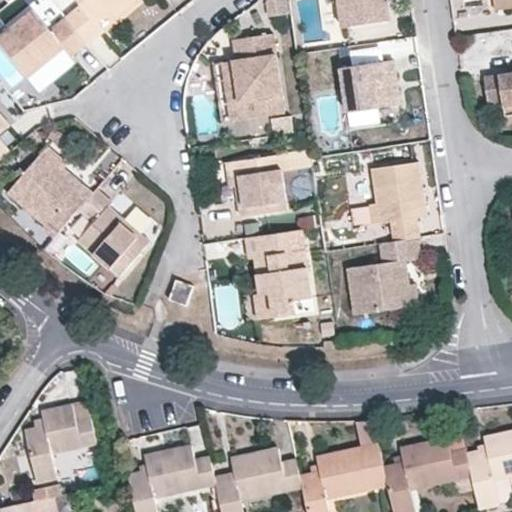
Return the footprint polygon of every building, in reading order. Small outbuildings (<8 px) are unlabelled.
[(66,16),(88,42),(104,30),(101,26),(96,22),(108,12),(111,10),(122,0),(78,0),(81,3),(66,16)] [(136,0),(122,0),(111,10),(116,17),(136,0)] [(391,19),(388,0),(338,0),(342,27),(391,19)] [(494,0),(496,10),(503,9),(501,0),(494,0)] [(511,0),(501,0),(503,9),(511,7),(511,0)] [(71,55),(88,42),(66,16),(50,29),(32,8),(0,33),(0,41),(28,76),(51,58),(54,55),(64,47),(68,52),(71,55)] [(96,22),(101,26),(112,17),(108,12),(96,22)] [(240,102),(228,103),(231,122),(286,114),(275,33),(235,38),(238,61),(241,60),(244,79),(238,79),(240,102)] [(58,60),(68,52),(64,47),(54,55),(58,60)] [(51,58),(28,76),(34,83),(57,66),(51,58)] [(347,112),(390,105),(386,77),(398,75),(396,58),(341,68),(347,112)] [(222,62),(228,103),(240,102),(238,79),(244,79),(241,60),(238,61),(222,62)] [(506,115),(511,114),(511,72),(486,76),(489,102),(503,100),(506,115)] [(386,77),(390,105),(402,103),(398,75),(386,77)] [(0,157),(10,150),(0,137),(0,131),(10,123),(0,111),(0,157)] [(60,131),(52,141),(58,145),(66,135),(60,131)] [(91,195),(95,191),(64,165),(67,161),(48,145),(42,153),(91,195)] [(63,228),(78,210),(91,195),(42,153),(9,191),(46,224),(58,234),(63,228)] [(281,153),(235,161),(238,186),(242,216),(288,208),(281,153)] [(238,186),(235,161),(225,162),(229,187),(238,186)] [(418,236),(419,235),(417,216),(427,214),(419,161),(373,168),(377,203),(381,222),(392,220),(395,240),(418,236)] [(114,201),(97,187),(95,191),(91,195),(78,210),(94,223),(79,241),(120,276),(151,240),(110,206),(114,201)] [(381,222),(377,203),(371,204),(374,223),(381,222)] [(79,241),(94,223),(78,210),(63,228),(79,241)] [(237,211),(200,220),(205,240),(242,230),(237,211)] [(54,238),(58,234),(46,224),(43,228),(54,238)] [(302,229),(247,238),(249,257),(254,256),(269,254),(272,270),(257,272),(260,293),(270,291),(273,317),(296,313),(294,299),(313,295),(302,229)] [(395,240),(380,242),(383,262),(348,267),(355,313),(404,306),(413,296),(411,283),(408,258),(422,257),(418,236),(395,240)] [(269,254),(254,256),(257,272),(272,270),(269,254)] [(195,285),(177,279),(169,299),(187,306),(195,285)] [(413,296),(404,306),(421,303),(418,282),(411,283),(413,296)] [(257,319),(273,317),(270,291),(260,293),(252,294),(257,319)] [(88,400),(73,404),(76,418),(91,415),(88,400)] [(52,453),(98,444),(91,415),(76,418),(73,404),(42,411),(44,425),(26,428),(38,482),(58,478),(52,453)] [(379,442),(374,420),(357,420),(363,446),(379,442)] [(461,423),(446,426),(448,437),(451,450),(466,447),(461,423)] [(511,475),(511,429),(486,435),(488,447),(467,451),(473,476),(480,509),(501,505),(496,480),(511,475)] [(473,476),(467,451),(466,447),(451,450),(448,437),(403,447),(406,461),(384,465),(389,486),(394,511),(417,511),(412,490),(473,476)] [(389,486),(384,465),(379,442),(363,446),(318,456),(321,469),(301,474),(304,488),(309,511),(331,511),(329,499),(389,486)] [(150,468),(129,472),(137,511),(158,511),(156,499),(217,486),(215,476),(211,456),(195,458),(192,444),(146,455),(150,468)] [(301,474),(297,457),(282,460),(279,446),(233,457),(236,472),(215,476),(217,486),(222,511),(244,511),(242,502),(304,488),(301,474)] [(60,496),(58,486),(34,492),(36,501),(60,496)] [(32,511),(31,503),(1,509),(1,511),(32,511)]
